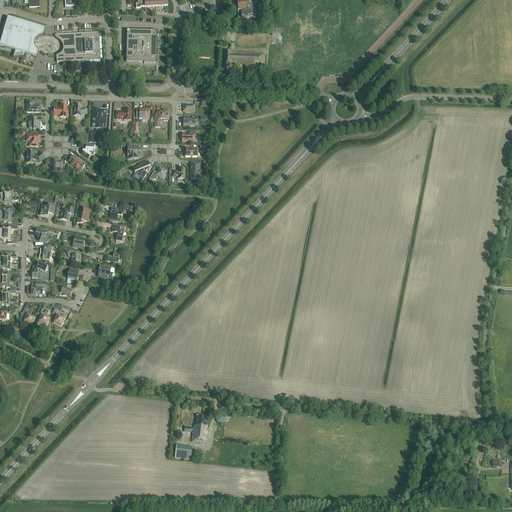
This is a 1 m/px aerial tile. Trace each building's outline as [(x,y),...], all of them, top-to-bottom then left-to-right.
[(143,0),(135,0),(136,5),(140,5),(140,8),(144,8),(143,0)] [(0,45),(15,50),(13,58),(25,57),(26,54),(36,57),(38,51),(37,50),(36,49),(35,48),(35,46),(34,45),(34,44),(35,42),(35,40),(36,40),(37,39),(38,38),(40,37),(42,36),(43,36),(45,29),(8,18),(0,44),(0,45)] [(270,29),(270,37),(280,37),(281,29),(270,29)] [(157,31),(127,31),(126,45),(128,45),(128,48),(126,48),(126,63),(144,63),(144,64),(157,64),(157,31)] [(55,35),(55,38),(57,38),(57,39),(58,39),(59,39),(59,40),(60,40),(61,41),(61,42),(62,43),(62,44),(63,46),(63,47),(63,49),(63,50),(62,51),(61,52),(60,54),(59,55),(58,55),(56,56),(57,63),(100,61),(99,33),(55,35)] [(264,65),(265,55),(260,55),(260,54),(253,54),(253,53),(231,53),(231,50),(224,50),(224,67),(231,67),(231,66),(241,66),(241,65),(245,65),(244,66),(259,67),(259,65),(264,65)] [(34,106),(34,101),(27,101),(26,112),(40,113),(41,106),(34,106)] [(82,109),(82,106),(74,105),(74,116),(81,116),(81,115),(87,115),(87,109),(82,109)] [(54,116),(59,116),(59,118),(68,118),(68,111),(67,111),(67,106),(59,106),(59,108),(54,108),(54,116)] [(99,110),(99,109),(93,109),(92,124),(106,124),(106,110),(99,110)] [(145,119),(145,121),(149,121),(149,110),(137,109),(136,118),(139,118),(139,119),(145,119)] [(124,121),(131,121),(131,110),(124,110),(124,112),(116,112),(116,120),(124,120),(124,121)] [(154,128),(160,128),(161,120),(163,120),(163,121),(168,121),(168,120),(169,120),(169,110),(163,110),(163,113),(156,113),(156,115),(155,115),(154,128)] [(33,130),(40,130),(40,122),(36,122),(36,118),(29,118),(28,125),(29,125),(29,128),(33,129),(33,130)] [(183,127),(189,128),(189,126),(195,127),(195,120),(190,119),(190,118),(182,118),(182,122),(183,122),(183,127)] [(30,146),(38,147),(38,140),(40,140),(40,135),(27,135),(27,140),(30,140),(30,146)] [(81,155),(88,159),(91,155),(93,155),(94,146),(86,145),(85,150),(85,151),(84,150),(81,155)] [(141,151),(137,151),(137,147),(128,147),(128,157),(128,160),(135,160),(135,159),(138,159),(138,158),(141,158),(141,151)] [(184,157),(198,157),(199,148),(185,148),(185,153),(184,153),(184,157)] [(26,163),(34,164),(34,163),(40,163),(46,158),(41,153),(37,156),(37,157),(35,156),(35,152),(27,152),(26,163)] [(78,172),(79,172),(80,172),(81,171),(85,165),(73,156),(69,161),(72,163),(71,164),(77,168),(75,170),(78,172)] [(58,161),(51,161),(50,172),(57,172),(63,172),(63,162),(58,161)] [(149,168),(150,167),(148,161),(138,165),(139,167),(133,169),(135,174),(136,173),(141,176),(140,177),(140,178),(143,179),(144,179),(147,173),(146,172),(149,168)] [(190,180),(199,180),(199,176),(200,176),(200,172),(200,163),(191,163),(190,180)] [(164,171),(165,169),(163,168),(162,169),(159,168),(157,173),(154,171),(149,180),(156,180),(158,177),(159,177),(159,178),(164,181),(166,176),(165,176),(167,172),(164,171)] [(177,177),(177,179),(184,179),(185,169),(178,169),(178,171),(173,171),(172,177),(177,177)] [(12,206),(12,208),(18,209),(18,205),(12,205),(12,199),(1,199),(1,200),(0,200),(0,201),(0,202),(0,203),(5,206),(5,205),(8,205),(8,206),(12,206)] [(40,216),(48,217),(49,214),(53,215),(55,206),(48,205),(48,207),(42,206),(40,216)] [(60,220),(68,221),(69,214),(73,215),(74,208),(67,207),(67,211),(62,210),(60,220)] [(86,209),(86,208),(83,207),(82,211),(83,211),(83,213),(79,212),(77,223),(81,224),(82,221),(88,222),(90,210),(86,209)] [(0,216),(0,217),(12,217),(12,211),(18,212),(18,209),(12,208),(12,210),(8,210),(8,211),(5,211),(5,210),(0,212),(0,215),(0,216)] [(109,220),(113,221),(120,222),(121,217),(122,217),(122,216),(123,211),(119,210),(119,209),(115,208),(115,209),(111,209),(109,220)] [(11,224),(11,226),(18,226),(18,223),(12,223),(12,217),(0,217),(0,218),(0,221),(4,224),(5,223),(8,223),(8,224),(11,224)] [(0,234),(11,235),(11,229),(17,230),(18,226),(11,226),(11,228),(8,228),(8,229),(5,229),(4,228),(0,230),(0,234)] [(118,234),(116,241),(122,242),(124,229),(113,227),(112,232),(118,234)] [(39,242),(40,242),(44,243),(44,242),(45,243),(50,240),(47,236),(49,232),(45,231),(44,232),(37,229),(35,233),(35,234),(35,233),(35,234),(36,236),(37,237),(38,239),(38,240),(39,241),(39,242)] [(11,235),(0,234),(0,239),(4,242),(4,241),(7,241),(7,242),(11,242),(11,244),(17,245),(17,241),(11,241),(11,235)] [(82,241),(82,238),(75,236),(73,245),(75,248),(83,247),(85,241),(82,241)] [(39,258),(43,259),(42,260),(48,261),(48,262),(52,263),(53,260),(52,259),(51,258),(52,253),(51,253),(51,250),(45,249),(44,250),(40,249),(40,250),(40,251),(40,252),(40,254),(40,255),(40,256),(39,257),(39,258)] [(68,264),(79,266),(80,260),(81,260),(81,256),(76,255),(77,252),(69,251),(68,256),(72,257),(71,264),(68,264)] [(112,263),(118,264),(120,254),(114,253),(113,258),(105,257),(104,262),(112,264),(112,263)] [(0,263),(10,264),(11,258),(17,258),(17,255),(11,255),(11,257),(7,257),(4,257),(3,256),(0,258),(0,263)] [(2,272),(16,273),(16,270),(10,270),(10,264),(0,263),(0,268),(3,271),(2,272)] [(32,279),(38,279),(38,269),(45,273),(48,268),(39,263),(37,267),(35,266),(36,264),(37,263),(36,264),(34,266),(33,268),(32,269),(33,269),(33,270),(33,271),(32,271),(32,279)] [(112,273),(110,273),(111,269),(100,267),(98,277),(111,280),(112,273)] [(68,279),(77,280),(78,279),(78,278),(78,277),(79,271),(69,269),(68,279)] [(0,281),(10,282),(10,276),(16,276),(16,273),(2,272),(2,273),(3,274),(0,275),(0,281)] [(10,291),(16,291),(16,288),(10,287),(10,282),(0,281),(0,287),(2,289),(3,288),(6,288),(6,289),(10,289),(10,291)] [(35,295),(36,296),(38,296),(38,295),(42,295),(42,291),(43,291),(44,291),(44,289),(46,289),(46,283),(37,283),(37,286),(31,286),(31,294),(35,295)] [(64,287),(61,293),(64,294),(63,296),(66,296),(66,295),(70,297),(73,291),(67,288),(68,284),(61,283),(60,285),(64,287)] [(0,299),(9,300),(10,294),(16,294),(16,291),(10,291),(10,293),(6,293),(3,293),(2,292),(0,293),(0,299)] [(9,309),(15,309),(15,306),(9,305),(9,300),(0,299),(0,305),(2,307),(2,306),(6,306),(6,307),(9,307),(9,309)] [(26,313),(28,309),(25,307),(22,314),(21,314),(21,319),(23,320),(23,319),(25,319),(23,322),(31,326),(33,323),(34,323),(34,320),(35,318),(26,313)] [(38,322),(46,326),(48,323),(49,323),(49,320),(50,318),(42,314),(42,316),(41,316),(41,318),(38,322)] [(56,316),(56,318),(53,323),(61,327),(63,324),(64,324),(64,321),(65,319),(57,315),(57,316),(56,316)] [(217,423),(225,424),(227,413),(219,412),(217,423)] [(185,428),(185,432),(191,433),(191,432),(193,432),(192,442),(206,444),(207,439),(205,439),(206,436),(207,436),(208,431),(206,430),(207,418),(207,417),(197,416),(196,426),(194,425),(193,429),(191,429),(191,428),(185,428)] [(175,459),(191,461),(192,448),(176,446),(175,459)]
